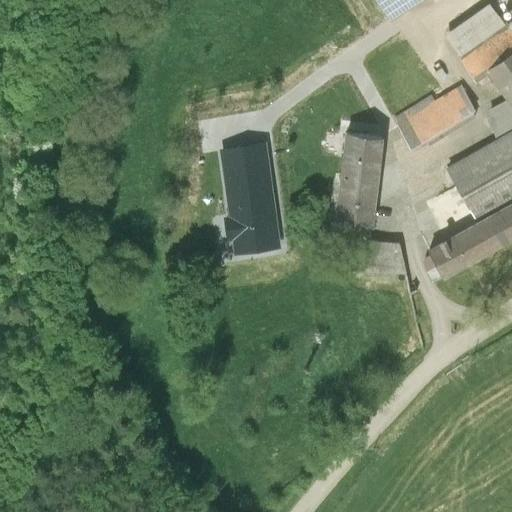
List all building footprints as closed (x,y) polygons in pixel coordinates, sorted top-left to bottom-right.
[(378,0),(388,14),(408,0),(378,0)] [(476,81),(491,71),(511,56),(511,31),(507,24),(505,26),(490,4),(445,35),(476,81)] [(511,56),(491,71),(511,100),(511,101),(511,56)] [(393,118),(410,146),(427,136),(431,142),(475,116),(471,109),(474,107),(461,85),(435,101),(431,95),(393,118)] [(498,142),(511,134),(511,101),(511,100),(489,112),(498,142)] [(511,134),(498,142),(449,169),(479,222),(511,203),(511,134)] [(335,221),(370,225),(380,140),(345,135),(335,221)] [(262,141),(223,146),(234,214),(226,215),(229,233),(236,232),(238,248),(277,243),(262,141)] [(444,274),(511,236),(511,203),(479,222),(429,247),(432,252),(444,274)] [(367,270),(406,271),(400,240),(368,239),(367,270)] [(433,280),(444,274),(432,252),(425,256),(424,263),(433,280)]
